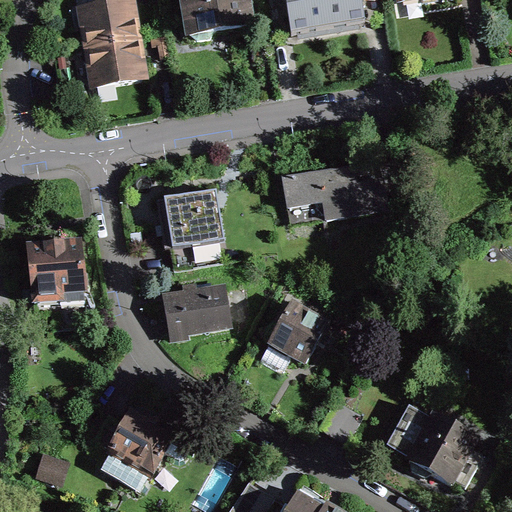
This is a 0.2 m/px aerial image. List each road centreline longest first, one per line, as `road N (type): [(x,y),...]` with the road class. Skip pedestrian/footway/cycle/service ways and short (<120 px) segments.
road 1 (residential): [(404,511),(170,377),(146,352),(126,318),(100,151)]
road 2 (residential): [(100,151),(511,78)]
road 3 (residential): [(30,0),(22,21),(21,100),(29,162)]
